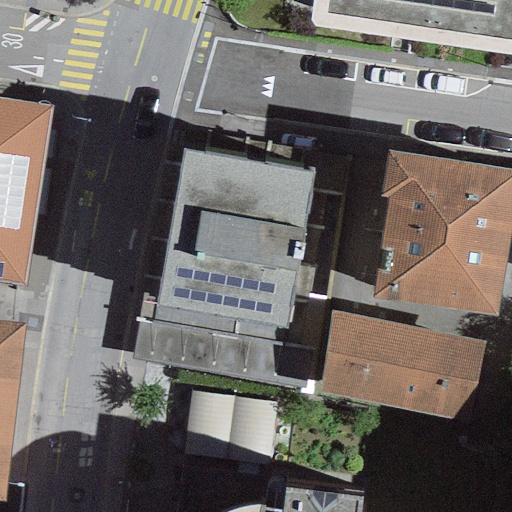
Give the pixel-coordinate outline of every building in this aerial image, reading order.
[(511,0),(310,0),(308,18),(511,46),(511,0)] [(0,96),(0,275),(22,279),(49,104),(0,96)] [(313,165),(182,143),(152,321),(282,343),(313,165)] [(387,192),(371,293),(495,313),(511,205),(511,167),(385,147),(378,191),(387,192)] [(484,340),(333,309),(315,390),(466,422),(484,340)] [(0,497),(2,498),(25,326),(0,322),(0,497)] [(357,511),(360,490),(182,467),(175,511),(357,511)]
